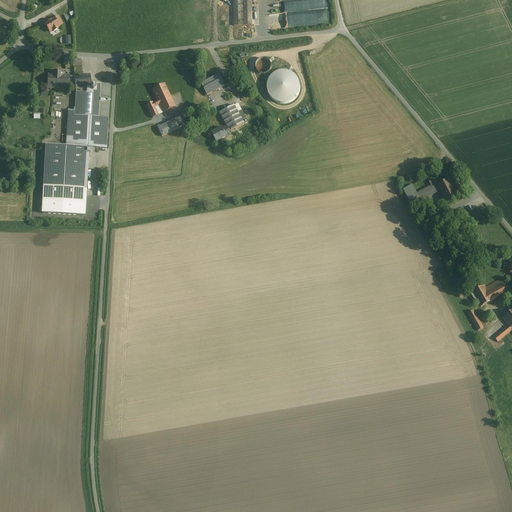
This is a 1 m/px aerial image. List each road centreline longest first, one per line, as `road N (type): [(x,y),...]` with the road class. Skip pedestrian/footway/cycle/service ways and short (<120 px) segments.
road 1 (unclassified): [(99,511),(92,457),(115,56)]
road 2 (unclassified): [(511,232),(344,31)]
road 3 (unclassified): [(115,56),(344,31)]
road 4 (track): [(462,0),(344,31)]
